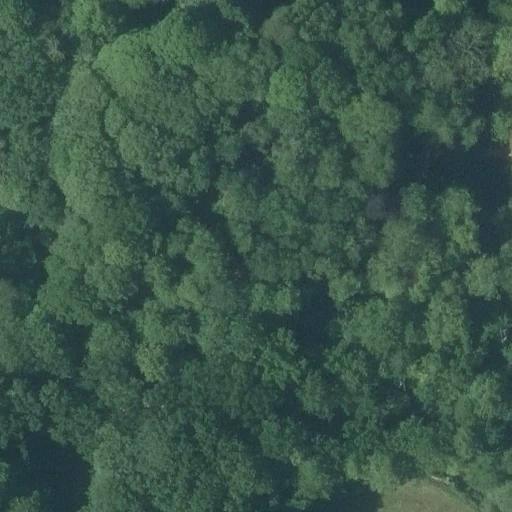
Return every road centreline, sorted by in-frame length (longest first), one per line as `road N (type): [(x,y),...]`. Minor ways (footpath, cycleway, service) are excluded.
road 1 (track): [(247,417),(511,394)]
road 2 (track): [(0,430),(247,417)]
